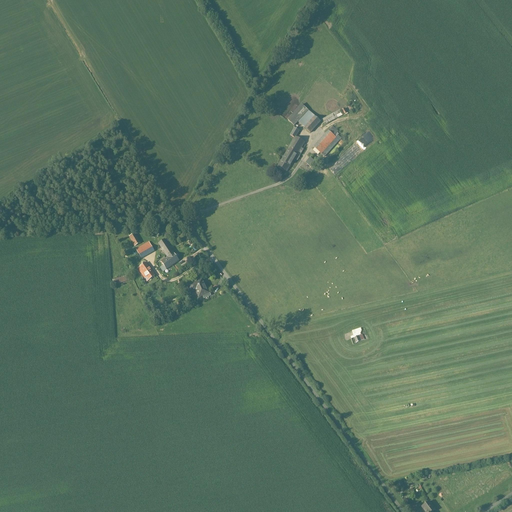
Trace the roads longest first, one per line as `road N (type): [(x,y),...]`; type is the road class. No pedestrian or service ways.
road 1 (track): [(0,233),(178,223),(316,0)]
road 2 (residential): [(184,217),(401,511)]
